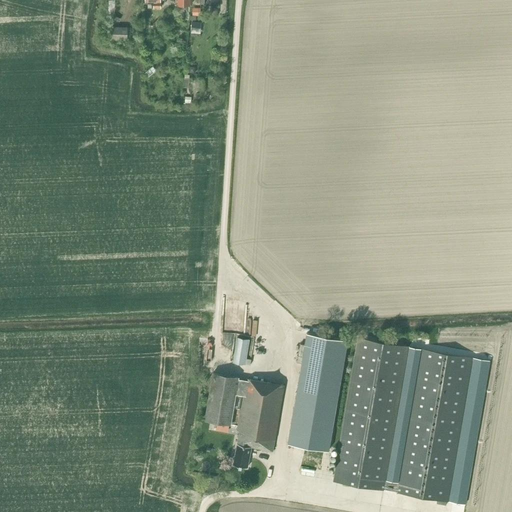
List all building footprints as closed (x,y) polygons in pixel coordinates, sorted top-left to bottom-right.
[(218,8),(210,8),(210,16),(218,16),(218,8)] [(200,33),(201,23),(192,22),(191,32),(200,33)] [(126,40),(127,27),(108,26),(108,40),(126,40)] [(302,363),(300,374),(288,444),(328,450),(347,340),(307,333),(305,345),(300,344),(297,363),(302,363)] [(245,365),(249,340),(237,338),(233,363),(245,365)] [(333,484),(383,494),(408,347),(358,338),(333,484)] [(408,347),(383,494),(463,508),(488,361),(408,347)] [(239,431),(233,465),(247,468),(251,447),(272,451),(284,385),(246,379),(246,380),(238,379),(239,377),(213,373),(205,420),(231,425),(236,394),(243,396),(237,431),(239,431)]
